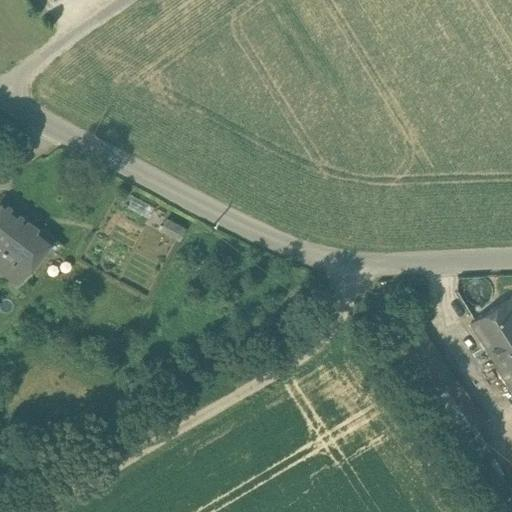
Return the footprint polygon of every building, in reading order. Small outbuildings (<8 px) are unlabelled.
[(54,239),(4,201),(0,206),(0,275),(17,288),(54,239)] [(175,241),(179,243),(186,231),(166,220),(160,232),(175,241)] [(511,300),(511,298),(471,322),(503,372),(511,366),(511,300)] [(456,381),(420,327),(394,344),(429,398),(430,399),(456,381)] [(511,366),(503,372),(511,387),(511,366)] [(456,381),(430,399),(443,419),(470,401),(456,381)] [(430,399),(429,398),(421,404),(447,442),(470,427),(482,418),(470,401),(443,419),(430,399)] [(511,511),(511,491),(470,427),(447,442),(445,443),(489,511),(511,511)]
